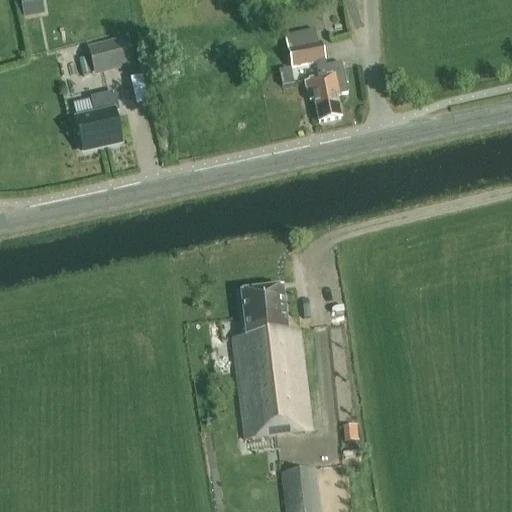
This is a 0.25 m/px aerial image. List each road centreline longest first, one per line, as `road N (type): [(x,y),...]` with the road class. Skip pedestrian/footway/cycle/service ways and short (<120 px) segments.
road 1 (tertiary): [(0,221),(511,109)]
road 2 (track): [(325,460),(327,394),(309,266),(330,239),(354,229),(511,195)]
